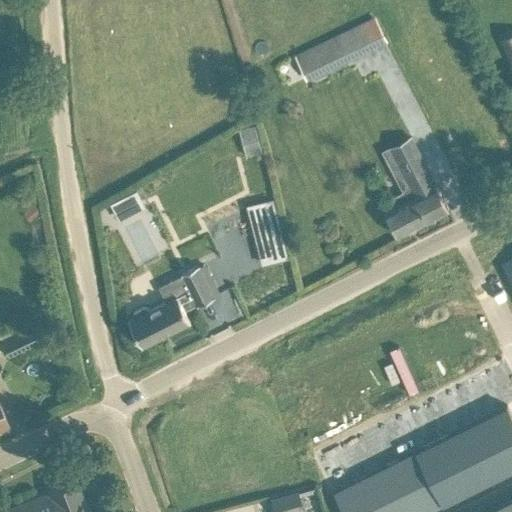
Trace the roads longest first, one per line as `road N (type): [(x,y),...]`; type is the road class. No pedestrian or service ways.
road 1 (unclassified): [(116,403),(511,204)]
road 2 (unclassified): [(116,403),(66,166),(50,0)]
road 3 (unclassified): [(0,460),(116,403)]
